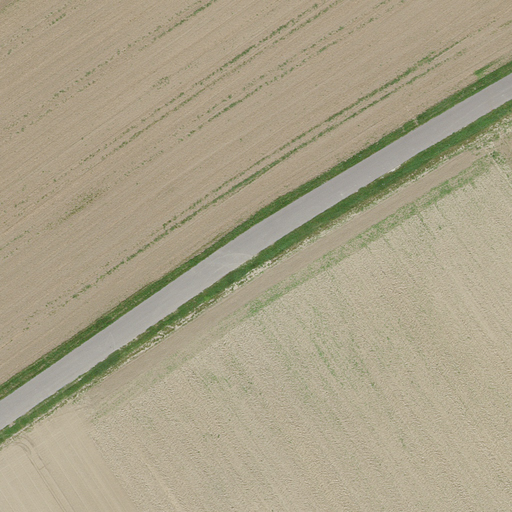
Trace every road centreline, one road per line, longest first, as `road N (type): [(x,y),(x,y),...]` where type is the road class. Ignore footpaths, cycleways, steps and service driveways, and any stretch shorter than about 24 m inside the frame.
road 1 (unclassified): [(0,410),(401,148)]
road 2 (residential): [(401,148),(511,84)]
